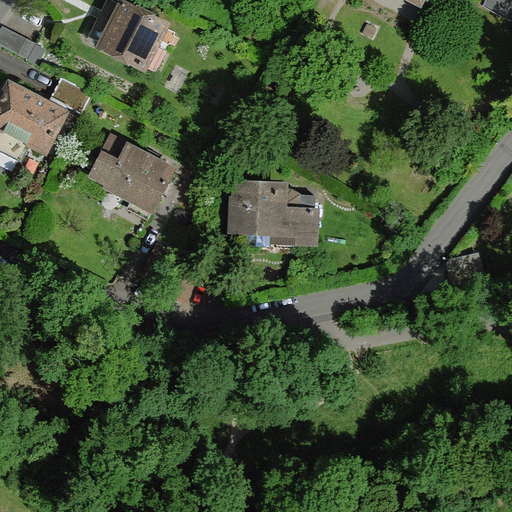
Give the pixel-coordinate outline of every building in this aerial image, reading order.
[(103,45),(123,5),(112,0),(107,0),(88,37),(103,45)] [(166,25),(124,3),(123,5),(103,45),(102,47),(145,68),(146,66),(165,27),(166,25)] [(176,32),(165,27),(146,66),(156,72),(176,32)] [(36,45),(3,28),(0,33),(0,45),(28,60),(36,45)] [(63,77),(52,99),(83,115),(94,93),(63,77)] [(11,84),(0,104),(0,151),(23,163),(32,145),(46,152),(67,113),(11,84)] [(175,170),(112,137),(91,175),(108,184),(107,187),(133,201),(152,212),(153,212),(175,170)] [(292,191),(241,189),(241,198),(240,210),(239,226),(244,226),(272,227),(276,228),(276,231),(296,232),(296,239),(313,240),(315,211),(300,210),(300,195),(292,191)] [(240,210),(241,198),(233,198),(232,210),(240,210)] [(152,212),(133,201),(129,209),(148,219),(152,212)] [(272,227),(244,226),(243,245),(271,247),(272,227)] [(177,255),(158,246),(143,275),(163,285),(177,255)] [(483,286),(476,258),(448,264),(454,293),(483,286)] [(197,276),(178,268),(168,293),(187,301),(197,276)]
